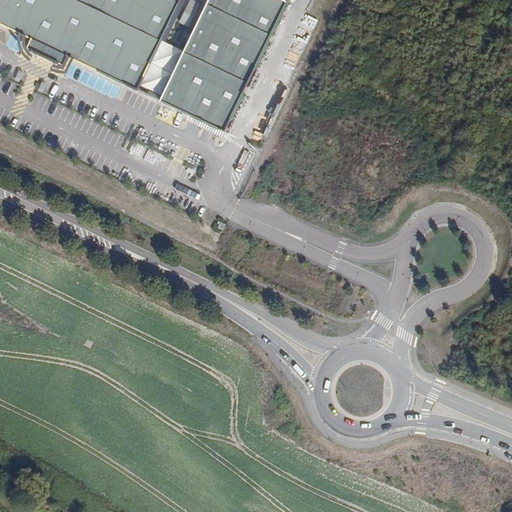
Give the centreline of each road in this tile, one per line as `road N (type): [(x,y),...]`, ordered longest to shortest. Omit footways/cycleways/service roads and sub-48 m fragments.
road 1 (primary): [(353,351),(313,344),(0,184)]
road 2 (primary): [(0,201),(209,296),(277,343),(321,396)]
road 3 (unknown): [(304,0),(221,166)]
road 4 (primary): [(387,422),(459,426),(511,444)]
road 5 (primary): [(511,426),(398,372)]
